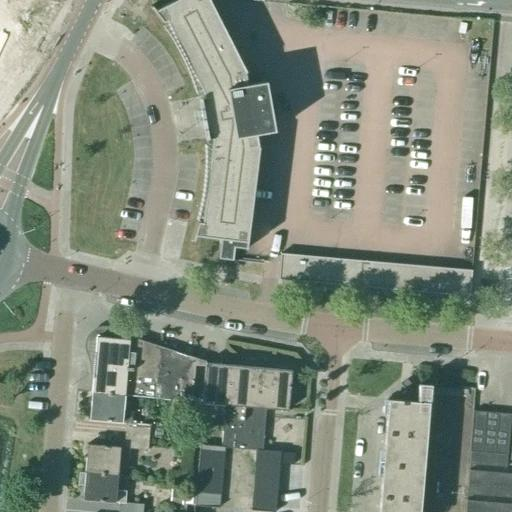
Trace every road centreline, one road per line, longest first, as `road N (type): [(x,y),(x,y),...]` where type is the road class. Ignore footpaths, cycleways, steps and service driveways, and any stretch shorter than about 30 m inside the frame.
road 1 (unclassified): [(335,329),(70,273)]
road 2 (residential): [(47,511),(70,273)]
road 3 (residential): [(318,511),(335,329)]
road 4 (secondary): [(0,191),(78,29)]
road 5 (unclassified): [(511,345),(335,329)]
